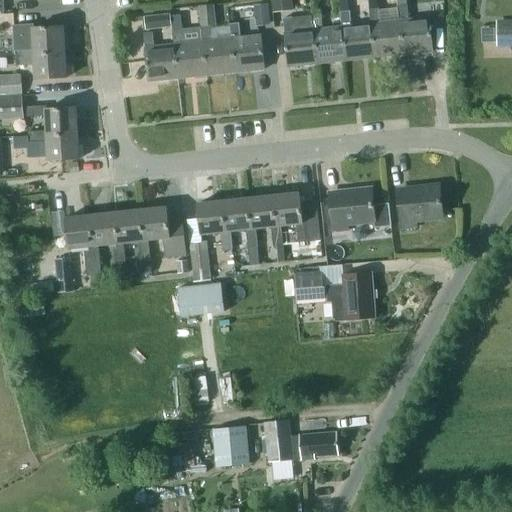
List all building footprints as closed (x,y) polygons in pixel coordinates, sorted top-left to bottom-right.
[(271,0),(273,11),(293,9),(291,0),(271,0)] [(349,12),(354,11),(353,0),(340,0),(342,12),(349,12)] [(269,24),(267,4),(255,5),(257,25),(269,24)] [(201,27),(215,25),(212,6),(198,7),(201,27)] [(397,7),(399,21),(403,55),(432,52),(429,18),(408,20),(407,6),(400,6),(397,7)] [(369,10),(370,24),(371,24),(374,58),(403,55),(399,21),(379,23),(378,9),(369,10)] [(340,13),(342,27),(345,61),(374,58),(371,24),(370,24),(351,26),(349,12),(342,12),(340,13)] [(170,14),(156,16),(158,29),(171,28),(170,14)] [(311,16),(313,30),(317,64),(345,61),(342,27),(322,29),(321,15),(311,16)] [(179,18),(171,19),(172,31),(180,30),(179,18)] [(313,30),(293,32),(292,18),(283,19),(288,67),(317,64),(313,30)] [(229,24),(231,39),(235,73),(264,70),(260,36),(240,38),(238,24),(229,24)] [(33,50),(33,54),(64,52),(63,27),(33,29),(32,25),(14,26),(14,36),(15,51),(33,50)] [(511,26),(497,27),(497,44),(511,43),(511,26)] [(231,39),(211,41),(210,27),(200,28),(202,42),(203,42),(206,76),(235,73),(231,39)] [(202,42),(183,44),(181,30),(180,30),(172,31),(173,45),(174,45),(178,79),(206,76),(203,42),(202,42)] [(174,45),(173,45),(154,47),(152,33),(143,34),(148,82),(178,79),(174,45)] [(35,80),(66,78),(64,52),(33,54),(33,50),(15,51),(16,65),(34,64),(35,80)] [(0,94),(22,93),(21,79),(21,75),(0,75),(0,94)] [(0,97),(0,115),(23,114),(22,96),(0,97)] [(45,116),(46,131),(46,135),(77,134),(76,108),(46,109),(46,106),(26,107),(27,117),(45,116)] [(46,135),(46,131),(28,132),(29,142),(47,141),(48,161),(79,159),(77,134),(46,135)] [(397,191),(400,218),(401,230),(416,228),(415,221),(442,218),(439,186),(397,191)] [(389,204),(373,205),(371,189),(329,194),(334,233),(348,231),(347,224),(373,221),(374,228),(391,227),(389,204)] [(299,193),(273,196),(277,227),(281,226),(294,225),(296,243),(308,242),(320,240),(316,207),(301,209),(299,193)] [(251,230),(255,229),(271,227),(274,256),(284,255),(283,245),(281,226),(277,227),(273,196),(248,199),(251,230)] [(248,199),(223,201),(226,232),(230,232),(246,230),(248,248),(258,247),(255,229),(251,230),(248,199)] [(226,232),(223,201),(197,204),(201,235),(220,233),(222,251),(232,250),(230,232),(226,232)] [(168,222),(166,207),(140,210),(144,241),(148,241),(163,239),(165,257),(175,256),(175,257),(186,256),(182,220),(168,222)] [(119,244),(123,243),(138,242),(140,260),(150,259),(148,241),(144,241),(140,210),(115,213),(119,244)] [(115,213),(90,216),(94,247),(98,246),(113,245),(115,263),(125,262),(123,243),(119,244),(115,213)] [(94,247),(90,216),(64,219),(68,250),(88,247),(90,266),(100,265),(98,246),(94,247)] [(190,243),(191,251),(194,282),(211,281),(207,241),(190,243)] [(140,263),(141,274),(151,273),(150,261),(140,263)] [(180,274),(188,273),(187,261),(179,262),(180,274)] [(58,290),(58,293),(73,291),(71,269),(56,270),(57,282),(58,290)] [(320,272),(294,274),(296,298),(322,296),(321,287),(320,272)] [(328,302),(332,301),(333,318),(337,321),(374,318),(371,273),(343,275),(343,286),(327,287),(328,302)] [(177,288),(180,317),(224,313),(221,284),(177,288)] [(210,375),(194,377),(197,404),(213,402),(210,375)] [(264,423),(269,463),(292,461),(292,460),(301,460),(315,459),(315,457),(338,455),(337,433),(299,436),(290,437),(289,420),(264,423)] [(216,468),(249,465),(246,427),(213,430),(216,468)]
